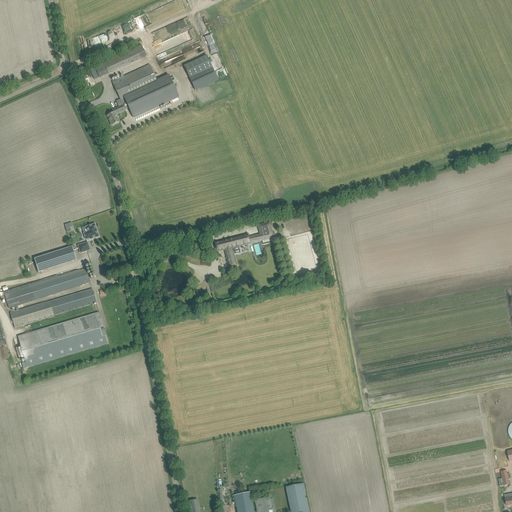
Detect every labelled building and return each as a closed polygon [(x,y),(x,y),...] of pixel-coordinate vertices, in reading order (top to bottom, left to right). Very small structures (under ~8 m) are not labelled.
[(136,47),(94,67),(99,78),(113,71),(145,56),(141,48),(137,49),(136,47)] [(207,55),(184,66),(195,90),(218,80),(207,55)] [(113,81),(112,82),(120,99),(121,102),(122,103),(123,105),(125,109),(129,108),(133,117),(179,96),(171,78),(159,84),(150,65),(113,82),(113,81)] [(113,113),(107,116),(112,125),(120,122),(116,114),(125,110),(125,109),(123,105),(119,107),(112,110),(113,113)] [(246,235),(215,243),(217,252),(225,250),(229,267),(237,265),(233,248),(250,244),(262,240),(273,238),(269,222),(258,225),(261,234),(248,237),(248,234),(246,235)] [(70,227),(72,226),(71,223),(64,224),(66,232),(70,231),(70,227)] [(82,228),(86,239),(90,238),(90,239),(99,236),(96,228),(96,227),(96,225),(95,225),(95,224),(90,226),(89,225),(87,226),(87,227),(82,228)] [(87,243),(78,246),(81,253),(90,250),(87,243)] [(34,259),(38,272),(77,260),(72,246),(34,259)] [(56,275),(2,292),(3,296),(3,295),(5,295),(8,305),(9,308),(15,306),(17,312),(19,311),(17,306),(35,300),(85,284),(90,283),(86,269),(81,270),(78,271),(78,270),(58,276),(58,275),(57,276),(56,275)] [(88,290),(50,302),(19,311),(17,312),(10,314),(14,328),(54,316),(54,315),(91,304),(96,303),(92,289),(88,290)] [(18,336),(21,346),(16,348),(19,360),(24,359),(27,368),(108,343),(99,312),(18,336)] [(501,472),(504,486),(510,484),(507,471),(501,472)] [(286,487),(290,511),(309,511),(303,483),(286,487)] [(234,495),(237,511),(253,511),(250,492),(234,495)] [(268,511),(266,498),(254,500),(256,511),(268,511)] [(199,511),(198,499),(197,499),(189,501),(191,511),(199,511)]
